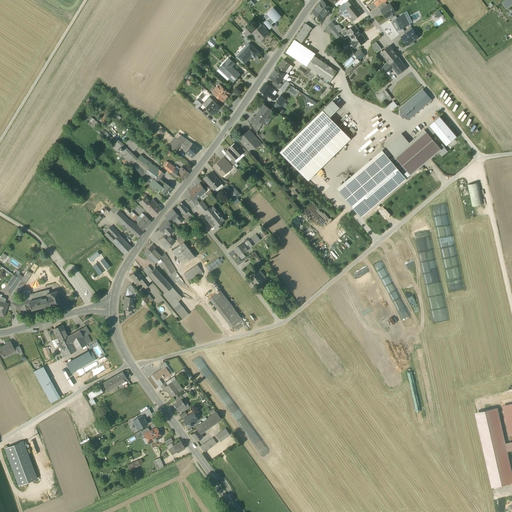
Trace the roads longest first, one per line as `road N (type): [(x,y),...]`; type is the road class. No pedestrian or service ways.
road 1 (track): [(511,154),(479,158),(281,324),(132,366)]
road 2 (tertiary): [(179,194),(315,0)]
road 3 (residential): [(357,0),(479,158)]
road 4 (tertiary): [(238,511),(132,366)]
road 5 (residential): [(281,324),(179,194)]
road 6 (track): [(0,141),(86,0)]
road 7 (track): [(479,158),(511,306)]
road 8 (unclassified): [(132,366),(0,440)]
road 9 (tertiary): [(111,308),(132,257),(179,194)]
